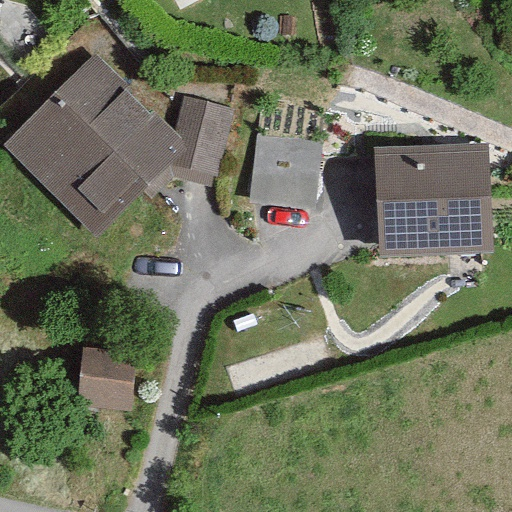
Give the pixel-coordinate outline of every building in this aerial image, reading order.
[(187,152),(96,62),(9,149),(100,239),(187,152)] [(235,91),(185,89),(184,142),(233,145),(235,91)] [(306,197),(309,134),(259,132),(256,195),(306,197)] [(494,152),(386,155),(389,260),(497,257),(494,152)] [(78,397),(131,406),(141,353),(88,344),(78,397)]
